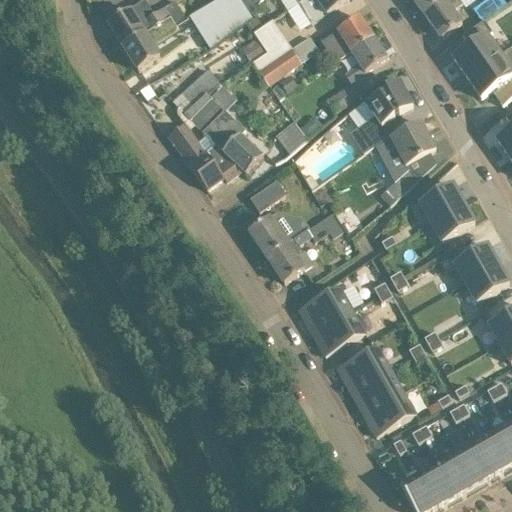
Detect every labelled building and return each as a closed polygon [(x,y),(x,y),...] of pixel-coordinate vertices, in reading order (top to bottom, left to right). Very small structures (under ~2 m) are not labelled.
[(236,0),(223,0),(190,20),(211,53),(252,24),(236,0)] [(237,0),(249,18),(263,0),(237,0)] [(349,5),(346,0),(310,0),(299,8),(312,29),(349,5)] [(410,0),(424,18),(447,0),(410,0)] [(460,0),(447,0),(424,18),(442,43),(462,28),(454,17),(463,9),(458,2),(460,0)] [(506,8),(500,0),(492,0),(473,13),(482,26),(506,8)] [(107,26),(124,52),(146,38),(172,22),(178,32),(188,25),(176,6),(155,20),(146,5),(137,11),(131,15),(130,14),(110,26),(109,25),(107,26)] [(277,24),(285,35),(295,28),(288,16),(277,24)] [(337,66),(351,57),(374,43),(360,22),(321,47),(335,66),(336,65),(337,66)] [(292,54),(273,25),(260,33),(254,37),(267,57),(253,67),(258,76),(292,54)] [(468,83),(501,60),(487,41),(493,37),(484,25),(463,40),(470,51),(454,63),(468,83)] [(139,75),(160,62),(146,38),(124,52),(138,75),(139,75)] [(360,70),(345,79),(350,88),(387,64),(374,43),(351,57),(360,70)] [(501,60),(468,83),(482,103),(493,96),(503,111),(511,102),(511,55),(511,53),(501,60)] [(302,69),(292,54),(258,76),(269,91),(302,69)] [(208,75),(200,82),(211,95),(219,88),(217,86),(208,75)] [(200,82),(182,98),(194,111),(207,98),(211,95),(200,82)] [(359,135),(372,154),(397,136),(390,127),(399,120),(413,113),(399,87),(386,94),(387,96),(367,110),(376,123),(359,135)] [(355,104),(347,91),(326,104),(334,117),(355,104)] [(206,140),(216,150),(242,175),(246,179),(247,179),(263,162),(241,141),(246,136),(226,116),(211,103),(207,98),(194,111),(184,120),(195,130),(206,140)] [(511,134),(497,145),(511,165),(511,164),(511,118),(506,122),(511,130),(511,134)] [(406,171),(418,164),(436,155),(421,128),(376,152),(376,153),(379,152),(387,167),(400,160),(406,171)] [(227,186),(242,175),(216,150),(206,159),(185,130),(169,141),(190,170),(190,171),(208,195),(224,183),(227,186)] [(409,175),(388,193),(398,204),(419,185),(409,175)] [(286,200),(276,186),(251,203),(260,217),(286,200)] [(431,228),(464,209),(452,190),(420,208),(431,228)] [(391,211),(398,204),(388,193),(381,200),(391,211)] [(431,228),(442,247),(475,229),(464,209),(431,228)] [(275,219),(270,222),(249,236),(267,262),(308,234),(301,224),(275,219)] [(331,219),(308,234),(267,262),(284,288),(305,274),(312,269),(299,250),(311,242),(315,246),(329,237),(333,242),(343,235),(331,219)] [(393,241),(382,247),(386,254),(397,248),(393,241)] [(487,250),(454,268),(466,288),(498,270),(487,250)] [(498,270),(466,288),(477,308),(509,289),(498,270)] [(394,289),(405,283),(401,276),(391,282),(390,282),(394,289)] [(405,283),(394,289),(398,296),(409,290),(405,283)] [(385,288),(375,294),(379,301),(389,295),(385,288)] [(352,315),(339,292),(299,315),(313,338),(352,315)] [(383,308),(393,302),(389,295),(379,301),(383,308)] [(352,315),(313,338),(326,361),(365,338),(352,315)] [(511,315),(489,329),(500,349),(511,341),(511,315)] [(425,343),(429,350),(439,344),(435,337),(425,343)] [(511,368),(511,367),(511,341),(500,349),(511,368)] [(443,351),(439,344),(429,350),(433,357),(443,351)] [(409,355),(413,362),(424,356),(420,349),(409,355)] [(377,352),(338,374),(351,397),(390,375),(377,352)] [(428,363),(424,356),(413,362),(417,369),(428,363)] [(390,375),(351,397),(363,419),(403,397),(390,375)] [(502,388),(501,388),(494,392),(500,402),(507,398),(502,388)] [(459,403),(470,397),(466,390),(455,396),(459,403)] [(487,396),(493,406),(500,402),(494,392),(487,396)] [(376,442),(416,419),(403,397),(363,419),(376,442)] [(449,400),(448,400),(438,406),(442,413),(453,407),(449,400)] [(457,413),(463,424),(470,420),(464,409),(457,413)] [(450,417),(456,427),(463,424),(457,413),(450,417)] [(511,466),(511,427),(495,437),(511,466)] [(426,430),(419,434),(425,445),(432,441),(426,430)] [(418,449),(425,445),(419,434),(412,438),(418,449)] [(476,447),(494,479),(511,468),(511,466),(495,437),(476,447)] [(407,455),(401,445),(394,449),(400,459),(407,455)] [(494,479),(476,447),(458,458),(475,490),(494,479)] [(475,490),(458,458),(439,469),(457,500),(475,490)] [(438,511),(457,500),(439,469),(420,480),(438,511)] [(436,511),(438,511),(420,480),(400,491),(412,511),(436,511)]
